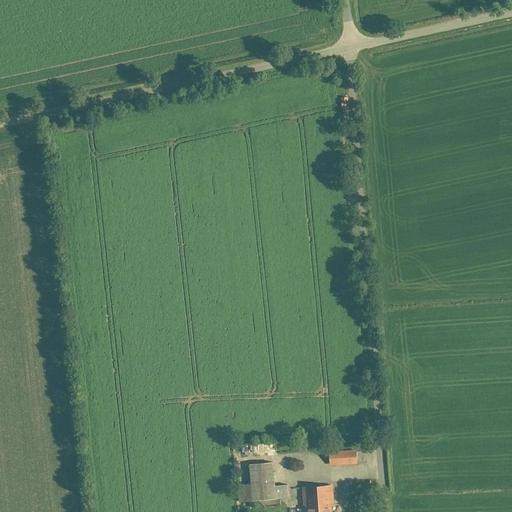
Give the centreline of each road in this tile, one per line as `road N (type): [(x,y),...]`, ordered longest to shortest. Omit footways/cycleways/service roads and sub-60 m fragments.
road 1 (unclassified): [(0,124),(349,48)]
road 2 (unclassified): [(349,48),(511,13)]
